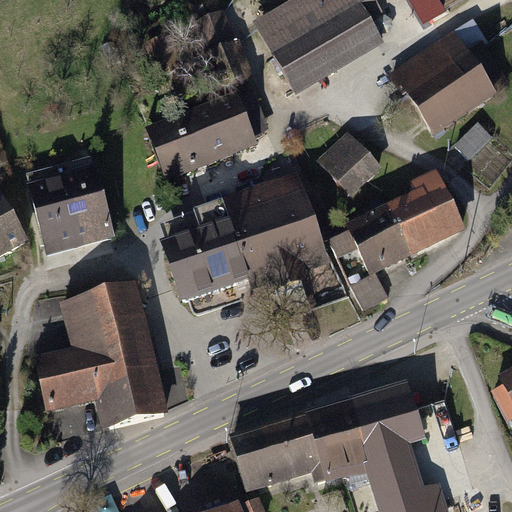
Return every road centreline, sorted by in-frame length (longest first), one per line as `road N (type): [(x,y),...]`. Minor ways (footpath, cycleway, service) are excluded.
road 1 (primary): [(491,285),(20,511)]
road 2 (track): [(500,0),(318,103),(256,163)]
